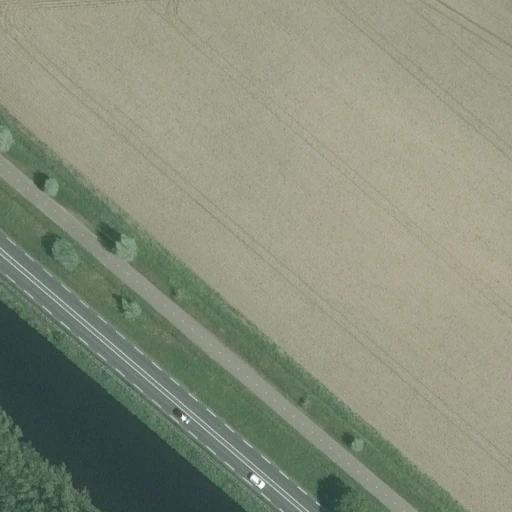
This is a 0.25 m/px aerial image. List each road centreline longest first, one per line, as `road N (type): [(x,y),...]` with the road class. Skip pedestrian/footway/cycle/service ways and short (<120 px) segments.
road 1 (unclassified): [(405,511),(0,163)]
road 2 (primary): [(298,511),(0,257)]
